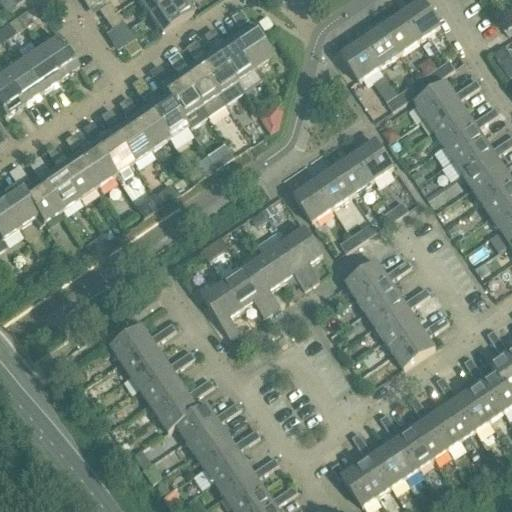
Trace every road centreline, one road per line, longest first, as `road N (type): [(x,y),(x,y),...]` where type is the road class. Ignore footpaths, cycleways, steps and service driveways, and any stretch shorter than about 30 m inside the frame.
road 1 (tertiary): [(104,511),(0,382)]
road 2 (residential): [(345,437),(448,364),(470,335)]
road 3 (residential): [(345,437),(290,356),(241,389)]
road 4 (residential): [(0,166),(118,85)]
road 5 (residential): [(511,114),(437,0)]
road 6 (residential): [(470,335),(403,235)]
